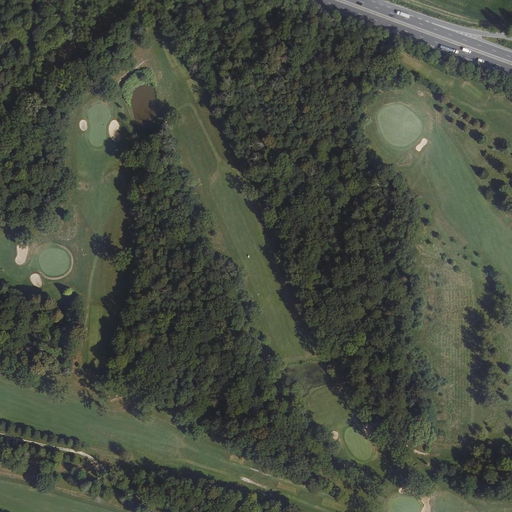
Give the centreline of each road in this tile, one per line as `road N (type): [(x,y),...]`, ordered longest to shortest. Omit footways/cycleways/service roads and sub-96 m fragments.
road 1 (track): [(0,434),(252,511)]
road 2 (trunk): [(318,0),(511,71)]
